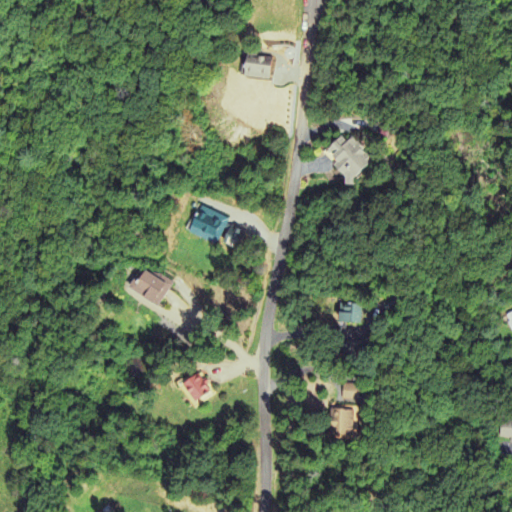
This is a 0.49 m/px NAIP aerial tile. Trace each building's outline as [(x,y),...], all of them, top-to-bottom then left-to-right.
[(244,78),(270,80),(272,57),(246,54),(244,78)] [(374,161),(347,133),(325,154),(351,182),(374,161)] [(189,233),(216,247),(230,219),(202,206),(189,233)] [(171,287),(142,270),(130,291),(158,308),(171,287)] [(362,326),(362,308),(340,308),(340,326),(362,326)] [(180,387),(195,406),(213,391),(198,372),(180,387)] [(360,385),(344,385),(344,402),(360,402),(360,385)] [(359,443),(359,407),(331,407),(331,443),(359,443)] [(511,416),(501,416),(500,443),(511,444),(511,416)]
